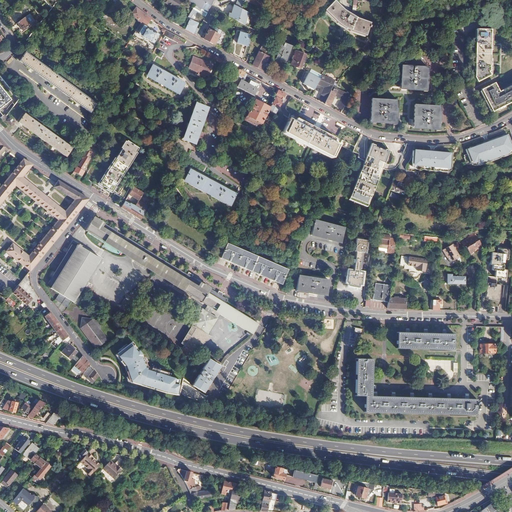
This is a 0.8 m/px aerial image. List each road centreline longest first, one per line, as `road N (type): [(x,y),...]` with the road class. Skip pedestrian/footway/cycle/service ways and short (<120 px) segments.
road 1 (primary): [(511,462),(267,437),(117,403),(0,358)]
road 2 (primary): [(0,370),(171,426),(338,458),(511,478)]
road 3 (residential): [(511,317),(387,314),(283,299),(210,268),(97,198)]
road 4 (residential): [(511,114),(454,138),(371,134),(133,0)]
road 5 (unclassified): [(97,198),(33,283),(107,375)]
road 6 (secondary): [(370,511),(168,459)]
road 7 (secondary): [(168,459),(0,417)]
